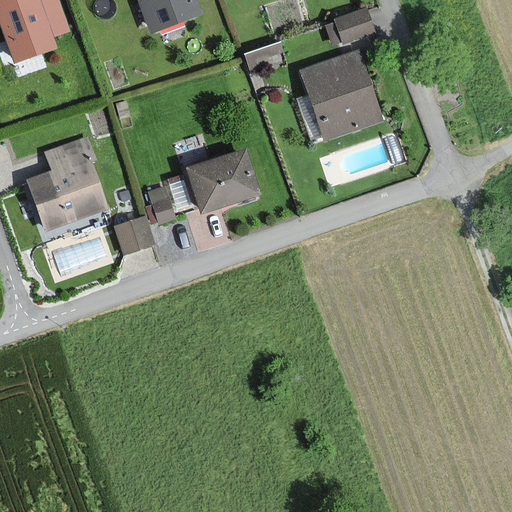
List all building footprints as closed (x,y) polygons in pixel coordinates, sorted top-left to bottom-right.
[(56,46),(39,0),(0,0),(0,11),(18,60),(56,46)] [(197,0),(140,0),(142,3),(134,6),(140,24),(148,22),(151,31),(203,14),(197,0)] [(367,11),(337,21),(344,40),(374,30),(367,11)] [(246,45),(248,81),(281,79),(279,43),(246,45)] [(358,55),(302,73),(324,141),(352,131),(360,129),(380,122),(358,55)] [(52,172),(26,181),(43,229),(106,207),(82,139),(45,152),(52,172)] [(246,153),(188,170),(202,216),(259,199),(246,153)] [(169,179),(147,184),(155,219),(176,215),(169,179)] [(145,215),(116,222),(122,249),(151,242),(145,215)]
